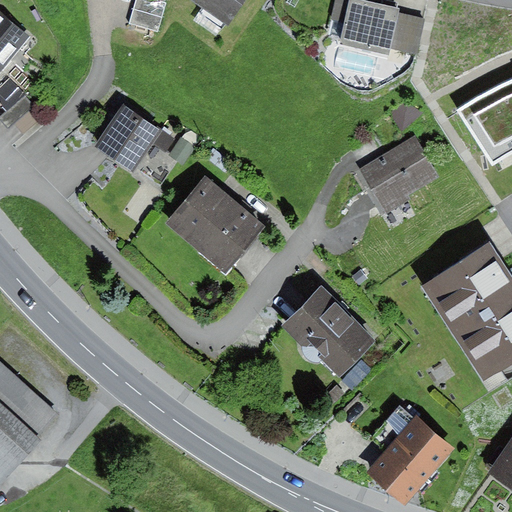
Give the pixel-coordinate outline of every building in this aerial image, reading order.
[(166,3),(155,0),(135,0),(128,25),(158,33),(166,3)] [(246,0),(193,0),(229,25),(246,0)] [(400,8),(363,0),(351,0),(351,2),(343,0),(335,0),(331,19),(346,22),(341,43),(390,54),(391,49),(399,13),(400,8)] [(425,19),(399,13),(391,49),(417,55),(425,19)] [(0,71),(27,37),(0,16),(0,71)] [(479,94),(459,107),(492,162),(501,156),(511,150),(511,77),(505,80),(479,94)] [(26,96),(0,119),(0,120),(8,129),(13,125),(23,136),(45,116),(26,96)] [(175,139),(123,105),(95,148),(134,174),(154,144),(166,153),(175,139)] [(415,136),(359,169),(387,215),(411,201),(408,196),(440,177),(415,136)] [(183,139),(170,157),(183,165),(195,148),(183,139)] [(268,227),(207,176),(167,224),(228,274),(268,227)] [(511,364),(511,276),(490,243),(422,287),(484,382),(511,364)] [(377,341),(321,289),(285,327),(341,379),(377,341)] [(361,360),(342,381),(353,391),(372,370),(361,360)] [(0,482),(61,416),(0,361),(0,482)] [(345,393),(337,385),(325,396),(333,404),(345,393)] [(417,415),(367,474),(406,506),(456,448),(417,415)] [(511,439),(488,474),(511,490),(511,439)]
